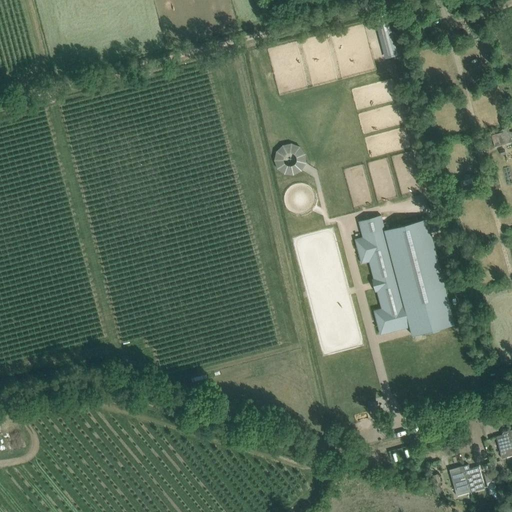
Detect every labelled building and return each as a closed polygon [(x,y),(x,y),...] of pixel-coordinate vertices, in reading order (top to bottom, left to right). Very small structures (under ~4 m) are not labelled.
[(378,27),(384,49),(390,48),(384,25),(378,27)] [(511,141),(511,140),(509,128),(503,129),(503,132),(491,135),(495,147),(511,141)] [(304,147),(275,145),(273,171),(303,173),(304,147)] [(359,221),(363,237),(355,239),(362,263),(369,261),(374,278),(372,279),(375,291),(377,291),(382,308),(374,310),(381,334),(410,326),(412,334),(426,330),(427,331),(440,327),(440,326),(454,323),(427,219),(385,230),(381,215),(359,221)] [(124,361),(121,369),(129,371),(131,363),(124,361)] [(368,403),(373,420),(383,417),(378,400),(368,403)] [(505,434),(496,436),(499,446),(500,452),(502,458),(511,455),(511,438),(511,435),(511,434),(511,433),(510,433),(505,434)] [(479,466),(470,469),(469,464),(463,466),(464,468),(471,492),(485,488),(483,482),(482,476),(479,466)] [(459,470),(450,472),(453,482),(455,488),(457,496),(471,492),(464,468),(459,470)]
